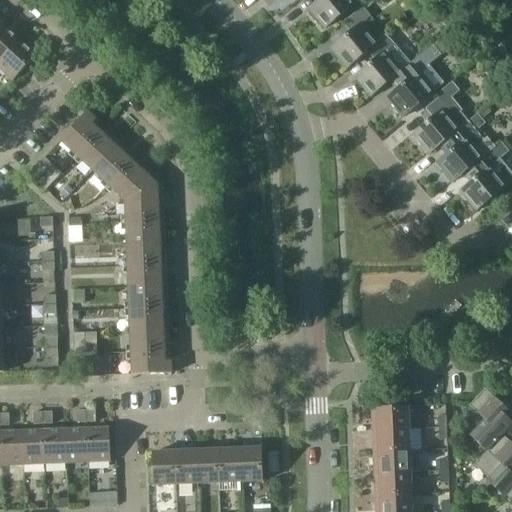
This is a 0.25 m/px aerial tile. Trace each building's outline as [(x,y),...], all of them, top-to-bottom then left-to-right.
[(319,0),(309,8),(325,27),(355,2),(353,0),(319,0)] [(370,0),(365,0),(360,4),(363,7),(365,9),(373,3),(370,0)] [(367,51),(377,42),(362,24),(371,16),(365,9),(363,7),(344,23),(352,33),(332,49),(347,67),(367,51)] [(0,61),(20,40),(3,24),(0,27),(0,61)] [(410,63),(397,47),(386,35),(377,42),(367,51),(375,61),(356,77),(372,96),(400,72),(402,70),(410,63)] [(0,61),(0,67),(14,80),(37,55),(20,40),(0,61)] [(423,53),(410,63),(402,70),(400,72),(408,81),(388,97),(403,116),(446,81),(431,63),(442,54),(434,44),(423,53)] [(468,122),(461,112),(463,111),(451,97),(460,89),(453,80),(437,93),(441,97),(426,109),(433,118),(414,135),(430,153),(449,137),(460,129),(468,122)] [(83,116),(60,141),(125,200),(133,375),(163,373),(164,377),(171,376),(170,361),(165,362),(157,185),(92,125),(96,121),(85,110),(81,114),(83,116)] [(479,114),(469,122),(468,122),(460,129),(449,137),(457,146),(437,162),(453,182),(473,166),(483,157),(497,145),(496,145),(489,136),(485,139),(478,131),(487,123),(479,114)] [(501,141),(496,145),(497,145),(483,157),(473,166),(480,174),(461,191),(476,209),(511,179),(511,171),(500,158),(509,150),(501,141)] [(44,157),(29,174),(46,189),(61,173),(44,157)] [(67,186),(60,193),(66,199),(73,191),(67,186)] [(53,218),(41,218),(42,226),(53,226),(53,218)] [(43,261),(54,261),(54,252),(43,252),(43,261)] [(55,280),(55,270),(54,261),(43,261),(44,281),(55,280)] [(84,290),(75,290),(75,304),(85,304),(84,290)] [(44,305),(56,304),(55,295),(44,295),(44,305)] [(56,304),(44,305),(45,314),(56,314),(56,304)] [(97,333),(74,334),(74,356),(97,356),(97,333)] [(46,349),(58,348),(57,339),(46,340),(46,349)] [(58,348),(46,349),(47,358),(58,357),(58,348)] [(98,358),(76,358),(77,371),(99,370),(98,358)] [(485,389),(470,406),(485,420),(471,435),(488,451),(502,434),(503,436),(511,426),(511,413),(511,412),(511,405),(508,402),(504,406),(485,389)] [(421,407),(371,409),(372,431),(408,429),(408,417),(421,416),(421,407)] [(87,422),(86,410),(77,411),(77,423),(87,422)] [(86,410),(87,422),(96,422),(96,410),(86,410)] [(44,424),(44,412),(35,412),(35,424),(44,424)] [(44,412),(44,424),(52,424),(52,412),(44,412)] [(0,414),(0,426),(10,426),(9,414),(0,414)] [(438,428),(446,428),(446,416),(438,416),(438,428)] [(446,428),(438,428),(439,439),(447,438),(446,428)] [(87,430),(88,462),(110,461),(109,429),(87,430)] [(373,452),(409,451),(408,429),(372,431),(373,452)] [(88,462),(87,430),(65,431),(67,463),(88,462)] [(45,464),(44,431),(22,432),(24,465),(45,464)] [(67,463),(65,431),(44,431),(45,464),(67,463)] [(24,465),(22,432),(1,433),(2,466),(24,465)] [(502,434),(488,451),(473,467),(488,480),(488,481),(502,493),(504,495),(511,486),(511,443),(503,436),(502,434)] [(262,449),(261,449),(239,450),(240,482),(263,481),(262,449)] [(218,483),(217,450),(196,451),(197,484),(218,483)] [(240,482),(239,450),(217,450),(218,483),(240,482)] [(197,484),(196,451),(174,452),(175,485),(197,484)] [(374,474),(410,472),(409,451),(373,452),(374,474)] [(175,485),(174,452),(152,453),(153,485),(175,485)] [(440,471),(448,471),(448,458),(440,459),(440,471)] [(448,471),(440,471),(441,482),(449,482),(448,471)] [(375,495),(411,494),(410,472),(374,474),(375,495)] [(488,481),(483,487),(496,499),(502,493),(488,481)] [(117,493),(107,493),(108,506),(117,506),(117,493)] [(375,511),(411,511),(411,494),(375,495),(375,511)] [(68,499),(58,499),(58,508),(68,508),(68,499)] [(273,511),(273,502),(257,503),(257,511),(273,511)]
